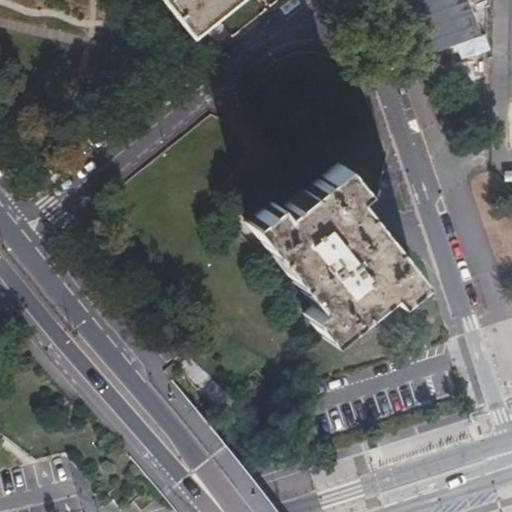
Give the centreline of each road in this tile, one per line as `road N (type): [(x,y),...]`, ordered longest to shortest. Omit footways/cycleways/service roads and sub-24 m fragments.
road 1 (residential): [(511,440),(354,0)]
road 2 (residential): [(316,0),(12,234)]
road 3 (tertiary): [(194,476),(176,434),(12,234)]
road 4 (tertiary): [(0,259),(159,451),(194,476)]
road 5 (secondary): [(511,440),(273,511)]
road 6 (secondary): [(396,511),(511,477)]
